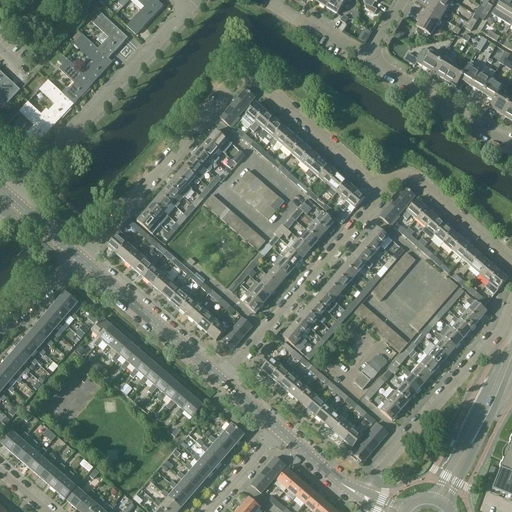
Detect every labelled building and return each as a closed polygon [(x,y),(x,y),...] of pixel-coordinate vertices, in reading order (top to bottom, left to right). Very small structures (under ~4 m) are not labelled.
[(122,8),(128,1),(129,0),(96,0),(101,4),(104,0),(122,0),(118,5),(122,8)] [(153,0),(134,0),(146,10),(137,19),(135,17),(126,27),(135,36),(162,8),(153,0)] [(315,0),(314,2),(325,9),(330,0),(315,0)] [(346,1),(344,0),(330,0),(325,9),(337,16),(346,1)] [(363,0),(365,10),(374,15),(377,10),(372,7),(375,3),(377,3),(378,0),(363,0)] [(426,10),(441,19),(446,10),(430,0),(428,0),(426,4),(429,6),(426,10)] [(430,0),(446,10),(451,2),(448,0),(430,0)] [(511,0),(502,0),(496,10),(505,16),(511,3),(511,0)] [(487,4),(484,9),(489,12),(492,6),(487,4)] [(441,19),(426,10),(424,14),(421,12),(418,17),(436,27),(441,19)] [(109,37),(97,50),(107,60),(108,60),(127,39),(101,15),(94,22),(109,37)] [(345,24),(348,18),(343,15),(340,21),(345,24)] [(427,35),(430,37),(436,27),(418,17),(415,21),(418,23),(415,28),(416,29),(415,30),(416,34),(422,38),(426,37),(427,35)] [(472,18),(469,24),(474,27),(477,21),(472,18)] [(469,24),(466,29),(465,29),(470,32),(474,27),(469,24)] [(452,32),(457,35),(461,30),(455,27),(452,32)] [(365,42),(370,31),(364,28),(359,39),(365,42)] [(485,36),(491,39),(494,34),(488,31),(485,36)] [(491,39),(496,42),(499,38),(494,34),(491,39)] [(467,43),(470,38),(464,35),(461,40),(467,43)] [(94,62),(82,75),(92,85),(112,64),(108,60),(107,60),(97,50),(82,36),(73,45),(78,50),(80,48),(94,62)] [(482,38),(479,44),(484,47),(487,41),(482,38)] [(503,46),(508,50),(511,45),(505,42),(503,46)] [(480,52),(484,47),(479,44),(475,49),(480,52)] [(415,55),(413,59),(410,64),(414,67),(416,64),(433,74),(442,60),(430,52),(427,57),(420,53),(418,56),(415,55)] [(510,55),(505,52),(502,58),(506,61),(510,55)] [(58,63),(62,66),(67,60),(63,57),(58,63)] [(503,66),(506,61),(502,58),(498,63),(503,66)] [(65,89),(61,93),(61,94),(73,105),(92,85),(82,75),(67,60),(62,66),(60,68),(76,82),(68,91),(65,89)] [(433,74),(444,81),(453,66),(442,60),(433,74)] [(471,61),(463,73),(464,73),(460,81),(471,87),(479,73),(482,68),(471,61)] [(444,81),(446,82),(445,84),(449,87),(450,85),(456,88),(460,81),(464,73),(463,73),(453,66),(444,81)] [(0,111),(20,90),(0,72),(0,91),(2,94),(0,96),(0,111)] [(471,87),(482,95),(491,80),(479,73),(471,87)] [(482,95),(493,101),(494,101),(498,94),(499,94),(503,87),(491,80),(482,95)] [(61,93),(48,81),(41,89),(57,103),(48,112),(46,110),(41,115),(41,116),(53,127),(73,105),(61,94),(61,93)] [(255,98),(245,89),(237,99),(247,108),(255,98)] [(489,108),(500,116),(509,101),(499,94),(498,94),(494,101),(493,101),(489,108)] [(511,97),(510,101),(509,101),(500,116),(511,122),(511,121),(511,97)] [(228,109),(238,117),(247,108),(237,99),(228,109)] [(41,116),(41,115),(28,103),(21,111),(36,125),(28,133),(26,131),(20,137),(33,149),(53,127),(41,116)] [(242,119),(252,127),(265,111),(255,103),(242,119)] [(224,114),(235,124),(240,119),(238,117),(228,109),(224,114)] [(254,133),(259,127),(264,131),(274,119),(265,111),(252,127),(249,129),(254,133)] [(220,119),(231,129),(235,124),(224,114),(220,119)] [(264,139),(269,143),(273,139),(283,127),(274,119),(264,131),(258,137),(263,141),(264,139)] [(273,146),(277,142),(282,147),(292,135),(283,127),(273,139),(269,143),(273,146)] [(236,134),(241,138),(245,134),(240,130),(236,134)] [(219,151),(220,150),(224,154),(232,145),(216,131),(208,141),(219,151)] [(241,138),(250,146),(254,142),(245,134),(241,138)] [(282,147),(291,155),(301,143),(292,135),(282,147)] [(220,159),(215,155),(219,151),(208,141),(200,150),(211,160),(212,159),(216,164),(220,159)] [(250,146),(260,154),(263,150),(254,142),(250,146)] [(300,163),(310,151),(301,143),(291,155),(300,163)] [(200,150),(192,159),(204,169),(203,169),(207,173),(211,170),(206,166),(211,160),(200,150)] [(269,162),(272,158),(263,150),(260,154),(269,162)] [(239,151),(231,161),(235,164),(237,166),(245,156),(239,151)] [(310,151),(300,163),(309,170),(319,159),(310,151)] [(272,158),(269,162),(278,170),(281,166),(272,158)] [(199,174),(203,169),(204,169),(192,159),(184,168),(196,178),(201,182),(204,178),(199,174)] [(309,178),(313,174),(318,178),(328,167),(319,159),(309,170),(309,171),(305,175),(309,178)] [(235,164),(231,161),(231,160),(226,166),(230,169),(235,164)] [(278,170),(287,178),(290,174),(281,166),(278,170)] [(318,178),(327,186),(337,174),(328,167),(318,178)] [(188,187),(196,178),(184,168),(177,177),(188,187)] [(245,185),(253,176),(248,172),(240,181),(245,185)] [(287,178),(296,186),(299,182),(290,174),(287,178)] [(327,186),(336,194),(346,182),(337,174),(327,186)] [(249,189),(257,179),(253,176),(245,185),(249,189)] [(188,196),(184,192),(188,187),(177,177),(168,186),(180,196),(185,200),(188,196)] [(215,178),(207,187),(211,191),(219,182),(215,178)] [(253,193),(262,183),(257,179),(249,189),(253,193)] [(237,194),(245,185),(240,181),(232,190),(237,194)] [(296,186),(305,193),(308,189),(299,182),(296,186)] [(336,194),(345,202),(355,190),(346,182),(336,194)] [(257,197),(266,187),(262,183),(253,193),(257,197)] [(245,185),(237,194),(241,198),(249,189),(245,185)] [(168,186),(161,195),(172,205),(173,205),(177,209),(180,205),(176,201),(180,196),(168,186)] [(207,187),(199,197),(203,200),(211,191),(207,187)] [(266,187),(257,197),(262,201),(271,191),(266,187)] [(396,198),(406,206),(415,196),(404,188),(396,198)] [(245,202),(253,193),(249,189),(241,198),(245,202)] [(305,193),(314,201),(317,197),(308,189),(305,193)] [(344,212),(350,206),(354,210),(364,198),(355,190),(345,202),(339,209),(344,212)] [(266,204),(275,195),(271,191),(262,201),(266,204)] [(253,193),(245,202),(250,205),(257,197),(253,193)] [(161,195),(153,204),(164,214),(165,214),(172,205),(161,195)] [(275,195),(266,204),(271,208),(279,199),(275,195)] [(204,205),(208,209),(216,200),(212,196),(204,205)] [(199,197),(191,206),(195,209),(203,200),(199,197)] [(250,205),(254,210),(262,201),(257,197),(250,205)] [(326,205),(317,197),(314,201),(323,209),(326,205)] [(387,208),(397,216),(406,206),(396,198),(387,208)] [(284,203),(279,199),(271,208),(275,212),(284,203)] [(208,209),(212,213),(221,204),(216,200),(208,209)] [(259,213),(266,204),(262,201),(254,210),(259,213)] [(406,221),(411,216),(416,220),(425,209),(416,201),(406,212),(407,212),(403,217),(406,221)] [(304,203),(299,209),(303,213),(308,207),(304,203)] [(153,204),(145,214),(156,224),(157,223),(161,226),(168,217),(165,214),(164,214),(153,204)] [(217,217),(225,208),(221,204),(212,213),(217,217)] [(263,217),(271,208),(266,204),(259,213),(263,217)] [(323,209),(332,217),(335,213),(326,205),(323,209)] [(187,218),(195,209),(191,206),(183,215),(187,218)] [(225,208),(217,217),(222,221),(230,211),(225,208)] [(271,208),(263,217),(268,221),(275,212),(271,208)] [(383,213),(395,222),(399,218),(397,216),(387,208),(383,213)] [(299,209),(291,218),(295,222),(303,213),(299,209)] [(416,220),(425,228),(435,216),(425,209),(416,220)] [(226,225),(234,215),(230,211),(222,221),(226,225)] [(326,233),(334,223),(322,213),(314,222),(314,223),(326,233)] [(332,217),(341,225),(342,225),(345,222),(335,213),(332,217)] [(379,218),(390,227),(395,222),(383,213),(379,218)] [(145,214),(137,222),(137,223),(148,233),(156,224),(145,214)] [(183,215),(176,224),(179,227),(187,218),(183,215)] [(230,228),(238,219),(234,215),(226,225),(230,228)] [(422,232),(431,239),(431,240),(434,236),(433,236),(443,224),(435,216),(425,228),(425,229),(422,232)] [(291,218),(283,227),(287,231),(295,222),(291,218)] [(238,219),(230,228),(235,233),(243,223),(238,219)] [(127,224),(136,232),(140,228),(130,220),(127,224)] [(308,224),(311,227),(306,232),(318,242),(326,233),(314,223),(314,222),(311,220),(308,224)] [(239,236),(248,227),(243,223),(235,233),(239,236)] [(179,227),(176,224),(171,229),(175,232),(179,227)] [(433,236),(434,236),(442,243),(452,232),(443,224),(433,236)] [(243,240),(251,230),(248,227),(239,236),(243,240)] [(287,239),(291,234),(287,231),(283,227),(275,236),(279,240),(283,236),(287,239)] [(397,231),(402,236),(406,232),(400,227),(397,231)] [(136,232),(146,241),(149,236),(140,228),(136,232)] [(376,228),(368,238),(380,248),(388,238),(376,228)] [(243,240),(248,244),(256,234),(251,230),(243,240)] [(306,232),(299,240),(299,241),(310,251),(318,242),(306,232)] [(415,240),(406,232),(402,236),(411,244),(415,240)] [(442,243),(452,252),(462,240),(452,232),(442,243)] [(252,248),(260,238),(256,234),(248,244),(252,248)] [(107,247),(116,255),(126,244),(117,236),(107,247)] [(146,241),(154,248),(158,244),(149,236),(146,241)] [(275,236),(267,245),(271,249),(279,240),(275,236)] [(260,238),(252,248),(257,252),(265,242),(260,238)] [(296,244),(291,249),(291,250),(302,260),(310,251),(299,241),(299,240),(296,238),(293,241),(296,244)] [(368,238),(360,247),(372,257),(380,248),(368,238)] [(411,244),(420,251),(423,247),(415,240),(411,244)] [(452,252),(461,260),(471,248),(462,240),(452,252)] [(116,255),(126,264),(136,252),(126,244),(116,255)] [(167,252),(158,244),(154,248),(163,256),(167,252)] [(267,245),(260,254),(264,258),(271,249),(267,245)] [(283,258),(283,259),(294,269),(302,260),(291,250),(291,249),(288,247),(280,255),(283,258)] [(373,266),(368,262),(372,257),(360,247),(352,256),(364,266),(369,270),(373,266)] [(420,251),(429,259),(432,255),(423,247),(420,251)] [(395,262),(404,251),(400,248),(391,258),(395,262)] [(463,266),(465,263),(470,267),(479,256),(471,248),(461,260),(459,262),(463,266)] [(126,264),(135,271),(145,260),(136,252),(126,264)] [(167,252),(163,256),(172,264),(176,260),(167,252)] [(260,254),(252,264),(256,267),(264,258),(260,254)] [(401,258),(410,266),(414,261),(405,254),(401,258)] [(429,259),(438,267),(442,263),(432,255),(429,259)] [(135,271),(143,279),(153,268),(154,268),(157,264),(148,256),(145,260),(135,271)] [(272,265),(275,267),(275,268),(287,278),(294,269),(283,259),(280,256),(272,265)] [(352,256),(345,265),(356,275),(364,266),(352,256)] [(470,267),(478,275),(488,263),(479,256),(470,267)] [(395,262),(391,258),(383,267),(387,271),(395,262)] [(397,263),(406,270),(410,266),(401,258),(397,263)] [(172,264),(182,272),(185,268),(176,260),(172,264)] [(393,267),(403,275),(406,270),(397,263),(393,267)] [(438,267),(448,275),(451,271),(442,263),(438,267)] [(478,275),(488,283),(498,272),(488,263),(478,275)] [(257,274),(253,270),(256,267),(252,264),(244,272),(248,276),(252,279),(257,274)] [(345,265),(337,274),(348,284),(356,275),(345,265)] [(143,279),(152,287),(162,275),(163,276),(167,271),(162,267),(158,272),(154,268),(153,268),(143,279)] [(383,267),(375,276),(380,280),(387,271),(383,267)] [(390,272),(399,279),(403,275),(393,267),(390,272)] [(194,275),(185,268),(182,272),(190,280),(194,275)] [(278,287),(287,278),(275,268),(267,277),(278,287)] [(244,272),(236,282),(240,285),(248,276),(244,272)] [(386,276),(395,284),(399,279),(390,272),(386,276)] [(493,287),(497,291),(507,280),(498,272),(488,283),(486,286),(490,290),(493,287)] [(337,274),(329,283),(340,293),(348,284),(337,274)] [(456,283),(460,279),(455,274),(451,278),(456,283)] [(172,284),(163,276),(162,275),(152,287),(162,295),(172,284)] [(190,280),(200,288),(203,283),(194,275),(190,280)] [(375,276),(368,285),(372,289),(380,280),(375,276)] [(382,281),(391,289),(395,284),(386,276),(382,281)] [(267,277),(259,286),(271,296),(278,287),(267,277)] [(444,284),(453,292),(457,287),(448,279),(444,284)] [(465,290),(468,286),(460,279),(456,283),(465,290)] [(378,285),(387,293),(391,289),(382,281),(378,285)] [(228,291),(232,294),(240,285),(236,282),(228,291)] [(200,288),(209,295),(212,291),(203,283),(200,288)] [(256,283),(248,292),(263,305),(271,296),(259,286),(256,283)] [(329,283),(321,292),(333,302),(340,293),(329,283)] [(162,295),(171,303),(180,291),(184,287),(180,284),(176,288),(172,284),(162,295)] [(440,289),(449,297),(453,292),(444,284),(440,289)] [(368,285),(360,294),(364,298),(372,289),(368,285)] [(374,289),(383,297),(387,293),(378,285),(374,289)] [(475,299),(478,295),(468,286),(465,290),(475,299)] [(383,297),(374,289),(370,294),(379,302),(383,297)] [(436,293),(445,301),(449,297),(440,289),(436,293)] [(460,289),(452,298),(456,302),(464,293),(460,289)] [(190,291),(185,296),(180,291),(171,303),(180,311),(190,299),(193,295),(194,294),(190,291)] [(209,295),(218,303),(221,299),(212,291),(209,295)] [(249,298),(243,304),(255,314),(263,305),(248,292),(245,295),(249,298)] [(313,302),(325,312),(328,315),(337,305),(333,302),(321,292),(313,302)] [(77,317),(71,312),(78,304),(65,293),(57,303),(76,319),(77,317)] [(432,298),(441,306),(445,301),(436,293),(432,298)] [(360,294),(352,303),(356,307),(364,298),(360,294)] [(193,295),(190,299),(180,311),(189,319),(199,307),(202,303),(193,295)] [(478,295),(475,299),(484,307),(488,303),(478,295)] [(428,302),(437,310),(441,306),(432,298),(428,302)] [(452,298),(444,307),(448,311),(456,302),(452,298)] [(466,303),(471,307),(467,312),(479,322),(487,313),(470,298),(466,303)] [(218,303),(227,311),(230,307),(221,299),(218,303)] [(325,320),(321,316),(325,312),(313,302),(305,310),(317,321),(317,320),(322,324),(325,320)] [(437,310),(428,302),(424,307),(434,315),(437,310)] [(69,326),(63,321),(68,316),(74,321),(76,319),(57,303),(49,312),(68,328),(69,326)] [(352,303),(344,313),(348,316),(356,307),(352,303)] [(358,318),(366,309),(361,305),(353,314),(358,318)] [(189,319),(198,326),(208,315),(199,307),(189,319)] [(232,316),(236,312),(230,307),(227,311),(232,316)] [(420,311),(430,319),(434,315),(424,307),(420,311)] [(444,307),(436,317),(440,320),(448,311),(444,307)] [(458,312),(463,316),(459,321),(471,331),(479,322),(467,312),(462,307),(458,312)] [(366,309),(358,318),(363,322),(370,313),(366,309)] [(318,329),(313,325),(317,321),(305,310),(297,320),(309,330),(309,329),(315,334),(318,329)] [(417,316),(426,324),(430,319),(420,311),(417,316)] [(61,335),(55,330),(60,325),(66,330),(68,328),(49,312),(41,321),(60,337),(61,335)] [(344,313),(336,322),(340,325),(348,316),(344,313)] [(370,313),(363,322),(367,326),(375,317),(370,313)] [(94,324),(97,321),(91,315),(87,319),(94,324)] [(216,315),(212,319),(208,315),(198,326),(207,334),(217,323),(221,319),(216,315)] [(413,320),(422,328),(426,324),(417,316),(413,320)] [(375,317),(367,326),(371,330),(379,321),(375,317)] [(439,326),(437,324),(440,320),(436,317),(428,325),(432,329),(434,327),(436,329),(439,326)] [(451,330),(463,340),(471,331),(459,321),(455,317),(451,321),(456,325),(451,330)] [(242,319),(232,330),(242,339),(252,327),(242,319)] [(111,328),(102,320),(91,332),(99,338),(94,345),(97,348),(103,341),(101,340),(111,328)] [(297,320),(290,329),(301,339),(309,330),(297,320)] [(422,328),(413,320),(409,325),(418,333),(422,328)] [(53,344),(48,339),(52,334),(58,339),(60,337),(41,321),(34,330),(52,346),(53,344)] [(379,321),(371,330),(376,334),(384,325),(379,321)] [(336,322),(328,331),(333,334),(340,325),(336,322)] [(207,334),(216,342),(226,331),(217,323),(207,334)] [(75,335),(81,340),(89,330),(84,325),(75,335)] [(380,338),(388,329),(384,325),(376,334),(380,338)] [(428,325),(420,335),(424,338),(432,329),(428,325)] [(451,330),(448,327),(445,331),(448,334),(443,339),(455,349),(463,340),(451,330)] [(120,336),(111,328),(101,340),(103,341),(108,346),(103,352),(106,356),(108,354),(112,349),(110,348),(120,336)] [(294,347),(300,353),(304,348),(298,343),(301,339),(290,329),(282,338),(293,348),(294,347)] [(388,329),(380,338),(385,342),(393,333),(388,329)] [(46,353),(40,348),(44,343),(50,348),(52,346),(34,330),(26,339),(44,355),(46,353)] [(232,351),(242,339),(232,330),(222,342),(232,351)] [(328,331),(321,340),(325,343),(333,334),(328,331)] [(393,333),(385,342),(390,346),(397,337),(393,333)] [(434,339),(440,343),(435,348),(447,358),(455,349),(443,339),(438,334),(434,339)] [(420,335),(412,344),(416,347),(424,338),(420,335)] [(129,344),(120,336),(110,348),(112,349),(108,354),(113,359),(112,360),(115,363),(121,357),(119,356),(129,344)] [(394,350),(402,341),(397,337),(390,346),(394,350)] [(42,357),(44,355),(26,339),(18,348),(37,364),(38,363),(32,357),(37,352),(42,357)] [(317,352),(325,343),(321,340),(313,349),(317,352)] [(402,341),(394,350),(399,354),(407,345),(402,341)] [(281,347),(290,355),(293,351),(284,343),(281,347)] [(139,351),(129,344),(119,356),(121,357),(126,362),(121,368),(124,371),(130,365),(128,364),(139,351)] [(408,356),(416,347),(412,344),(404,353),(408,356)] [(81,356),(85,351),(80,347),(76,352),(81,356)] [(30,371),(24,366),(29,361),(35,366),(37,364),(18,348),(10,357),(29,373),(30,371)] [(435,348),(427,357),(439,367),(447,358),(435,348)] [(309,354),(313,357),(317,352),(313,349),(309,354)] [(148,359),(139,351),(128,364),(130,365),(135,370),(130,376),(133,379),(139,373),(137,371),(148,359)] [(290,355),(299,363),(302,359),(293,351),(290,355)] [(404,353),(396,362),(400,366),(408,356),(404,353)] [(372,379),(380,369),(386,363),(377,355),(363,371),(372,379)] [(22,381),(16,376),(21,370),(27,375),(29,373),(10,357),(2,366),(21,382),(22,381)] [(427,357),(419,366),(431,376),(439,367),(427,357)] [(157,367),(148,359),(137,371),(139,373),(144,378),(139,384),(142,387),(148,381),(146,379),(157,367)] [(261,370),(270,378),(280,367),(271,359),(261,370)] [(299,363),(308,371),(312,367),(302,359),(299,363)] [(388,371),(392,375),(400,366),(396,362),(388,371)] [(283,363),(280,367),(270,378),(279,386),(292,371),(283,363)] [(14,390),(9,385),(13,379),(19,384),(21,382),(2,366),(0,368),(0,379),(13,391),(14,390)] [(419,366),(412,375),(423,385),(431,376),(419,366)] [(166,375),(157,367),(146,379),(148,381),(153,385),(148,392),(151,395),(157,389),(155,387),(166,375)] [(308,371),(317,379),(321,374),(312,367),(308,371)] [(292,371),(279,386),(288,394),(298,382),(301,379),(292,371)] [(392,375),(388,371),(380,380),(384,384),(392,375)] [(404,375),(408,379),(403,385),(415,395),(423,385),(412,375),(407,371),(404,375)] [(317,379),(326,386),(330,382),(321,374),(317,379)] [(362,391),(369,382),(360,374),(353,383),(362,391)] [(161,403),(166,396),(164,395),(175,383),(166,375),(155,387),(157,389),(162,393),(157,399),(161,403)] [(7,399),(1,394),(5,388),(11,393),(13,391),(0,379),(0,395),(5,400),(7,399)] [(380,380),(373,389),(377,393),(384,384),(380,380)] [(288,394),(297,402),(307,390),(298,382),(288,394)] [(326,386),(335,394),(338,390),(330,382),(326,386)] [(170,411),(175,404),(173,403),(184,391),(175,383),(164,395),(166,396),(171,401),(166,407),(170,411)] [(407,404),(415,395),(403,385),(396,393),(396,394),(407,404)] [(365,398),(369,402),(377,393),(373,389),(365,398)] [(297,402),(306,410),(316,398),(307,390),(297,402)] [(335,394),(344,402),(348,398),(338,390),(335,394)] [(179,418),(184,412),(182,411),(193,399),(184,391),(173,403),(175,404),(180,409),(175,415),(177,417),(179,418)] [(400,413),(407,404),(396,394),(396,393),(393,391),(386,400),(388,402),(400,413)] [(325,406),(316,398),(306,410),(315,417),(325,406)] [(344,402),(353,410),(357,406),(348,398),(344,402)] [(380,402),(385,406),(380,411),(392,422),(400,413),(388,402),(386,400),(384,398),(380,402)] [(202,407),(193,399),(182,411),(184,412),(192,419),(202,407)] [(339,409),(338,409),(335,406),(331,411),(325,406),(315,417),(324,425),(334,414),(335,414),(339,409)] [(353,410),(362,418),(366,414),(357,406),(353,410)] [(20,424),(23,427),(33,416),(29,413),(20,424)] [(348,417),(348,416),(344,413),(339,418),(335,414),(334,414),(324,425),(334,433),(343,422),(344,422),(348,417)] [(368,423),(372,418),(366,414),(362,418),(368,423)] [(372,418),(368,423),(373,427),(376,422),(372,418)] [(173,422),(166,430),(169,433),(176,425),(173,422)] [(334,433),(343,441),(353,429),(344,422),(343,422),(334,433)] [(388,434),(376,424),(372,429),(383,439),(388,434)] [(216,431),(222,437),(224,435),(236,446),(244,436),(232,426),(225,433),(219,427),(216,431)] [(29,436),(27,435),(32,430),(30,428),(20,440),(22,441),(11,454),(20,461),(31,449),(29,447),(23,443),(29,436)] [(47,429),(44,434),(52,440),(56,435),(47,429)] [(171,435),(175,438),(181,432),(177,429),(171,435)] [(362,438),(353,429),(343,441),(352,449),(362,438)] [(383,439),(372,429),(368,434),(369,435),(379,444),(383,439)] [(2,446),(11,454),(22,441),(20,440),(12,433),(2,446)] [(208,440),(215,446),(216,444),(228,455),(236,446),(224,435),(222,437),(218,442),(211,436),(208,440)] [(379,444),(369,435),(361,445),(371,454),(379,444)] [(511,436),(511,438),(509,442),(510,442),(508,447),(507,446),(506,448),(504,450),(503,453),(502,456),(502,460),(503,460),(501,464),(499,468),(499,469),(500,469),(511,473),(511,436)] [(38,444),(36,443),(34,441),(29,447),(31,449),(20,461),(29,469),(40,457),(38,455),(32,450),(38,444)] [(200,449),(207,455),(208,453),(220,464),(228,455),(216,444),(215,446),(210,451),(203,445),(200,449)] [(371,454),(361,445),(352,455),(362,463),(371,454)] [(47,452),(45,450),(43,449),(38,455),(40,457),(29,469),(38,477),(49,465),(47,463),(41,458),(47,452)] [(192,458),(199,464),(200,462),(212,473),(220,464),(208,453),(207,455),(202,460),(196,454),(192,458)] [(58,472),(56,471),(50,466),(56,460),(52,457),(47,463),(49,465),(38,477),(47,485),(58,472)] [(275,458),(266,468),(276,476),(285,466),(275,458)] [(199,464),(194,469),(188,464),(185,467),(191,473),(192,471),(205,482),(212,473),(200,462),(199,464)] [(65,479),(59,474),(65,467),(61,464),(56,471),(58,472),(47,485),(56,493),(67,480),(65,479)] [(266,468),(258,478),(268,486),(276,476),(266,468)] [(511,473),(500,469),(499,471),(492,491),(511,498),(511,473)] [(93,481),(99,473),(95,470),(89,477),(93,481)] [(277,482),(286,490),(296,478),(287,470),(277,482)] [(192,471),(191,473),(186,478),(180,473),(177,476),(183,482),(185,480),(197,491),(205,482),(192,471)] [(66,501),(76,488),(69,482),(74,475),(71,472),(65,479),(67,480),(56,493),(66,501)] [(258,478),(251,485),(261,494),(268,486),(258,478)] [(295,497),(305,486),(296,478),(286,490),(295,497)] [(183,482),(178,487),(172,482),(169,485),(175,491),(177,489),(189,500),(197,491),(185,480),(183,482)] [(304,505),(314,494),(305,486),(295,497),(304,505)] [(175,491),(171,496),(164,491),(161,494),(168,500),(169,498),(181,509),(189,500),(177,489),(175,491)] [(67,502),(77,510),(88,498),(86,497),(78,490),(67,502)] [(77,510),(78,511),(91,511),(97,506),(95,505),(89,500),(95,493),(91,490),(86,497),(88,498),(77,510)] [(312,511),(314,511),(323,502),(314,494),(304,505),(312,511)] [(140,505),(143,502),(136,496),(133,499),(140,505)] [(267,500),(273,505),(277,501),(271,496),(267,500)] [(91,511),(103,511),(99,508),(104,501),(100,498),(95,505),(97,506),(91,511)] [(169,498),(168,500),(163,505),(156,500),(153,503),(160,509),(161,508),(166,511),(178,511),(181,509),(169,498)] [(257,511),(261,509),(249,499),(241,508),(245,511),(257,511)] [(273,505),(280,511),(282,511),(286,509),(277,501),(273,505)] [(330,511),(332,510),(323,502),(314,511),(330,511)]
